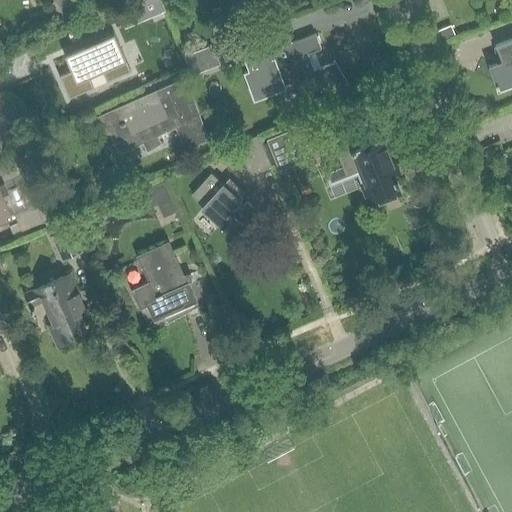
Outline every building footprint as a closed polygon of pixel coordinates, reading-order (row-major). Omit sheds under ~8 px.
[(84,18),(72,0),(52,0),(55,3),(51,6),(67,30),(84,18)] [(164,11),(159,0),(142,0),(135,3),(143,21),(164,11)] [(451,27),(437,32),(442,42),(455,36),(451,27)] [(72,71),(59,76),(69,98),(94,88),(89,77),(102,71),(107,82),(131,72),(114,33),(65,55),(72,71)] [(244,72),(255,100),(285,88),(283,84),(315,72),(323,92),(348,83),(336,61),(334,62),(335,64),(324,68),(317,51),(322,49),(317,35),(270,52),(265,37),(240,46),(249,70),(244,72)] [(498,90),(499,90),(500,92),(511,87),(511,39),(498,45),(504,62),(490,68),(498,90)] [(220,66),(212,47),(184,59),(192,78),(220,66)] [(132,109),(99,124),(104,136),(111,133),(119,149),(142,139),(148,151),(160,144),(155,133),(177,123),(187,144),(206,136),(190,95),(176,101),(170,87),(130,105),(132,109)] [(335,182),(360,171),(366,186),(362,187),(370,206),(403,193),(399,183),(396,184),(393,177),(400,174),(385,136),(360,146),(351,121),(315,137),(327,163),(335,182)] [(293,130),(267,140),(279,170),(305,160),(293,130)] [(271,167),(258,137),(237,147),(250,177),(271,167)] [(210,178),(194,195),(204,209),(203,210),(240,244),(261,222),(250,212),(254,208),(247,201),(250,198),(231,181),(222,190),(210,178)] [(164,183),(151,188),(158,206),(164,218),(177,213),(164,183)] [(310,192),(307,185),(300,188),(303,195),(310,192)] [(0,226),(13,221),(0,192),(0,226)] [(58,222),(49,201),(38,206),(15,216),(24,237),(58,222)] [(82,253),(71,229),(50,238),(61,263),(82,253)] [(137,255),(150,285),(130,294),(137,309),(147,304),(154,321),(197,302),(170,240),(137,255)] [(84,335),(94,330),(68,274),(24,294),(30,307),(44,301),(54,324),(50,326),(59,346),(68,342),(74,343),(83,339),(84,335)] [(0,336),(10,332),(0,309),(0,336)]
